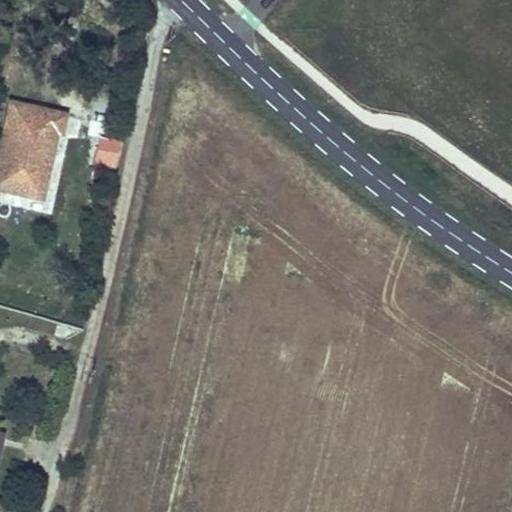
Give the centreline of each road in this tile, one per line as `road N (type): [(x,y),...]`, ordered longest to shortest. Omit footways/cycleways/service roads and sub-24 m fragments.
road 1 (unknown): [(176,0),(38,511)]
road 2 (secondary): [(179,0),(356,161),(511,271)]
